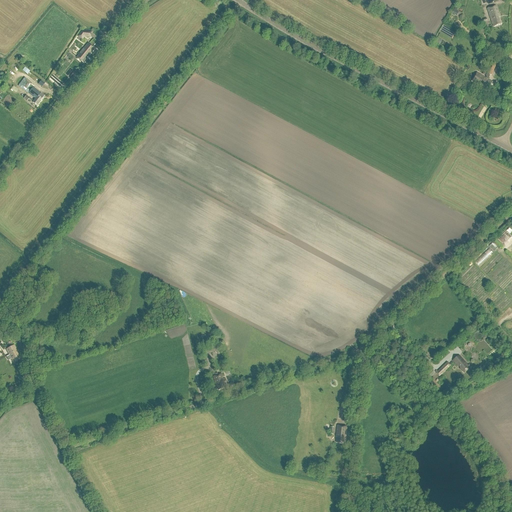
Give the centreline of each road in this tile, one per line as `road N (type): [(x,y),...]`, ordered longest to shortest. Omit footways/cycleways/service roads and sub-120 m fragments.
road 1 (track): [(66,450),(366,351)]
road 2 (tertiary): [(502,145),(236,0)]
road 3 (unclassified): [(0,175),(146,0)]
road 4 (unclassified): [(347,511),(364,357),(403,313)]
road 5 (unclassified): [(97,511),(24,353),(0,329)]
road 6 (track): [(403,313),(511,215)]
